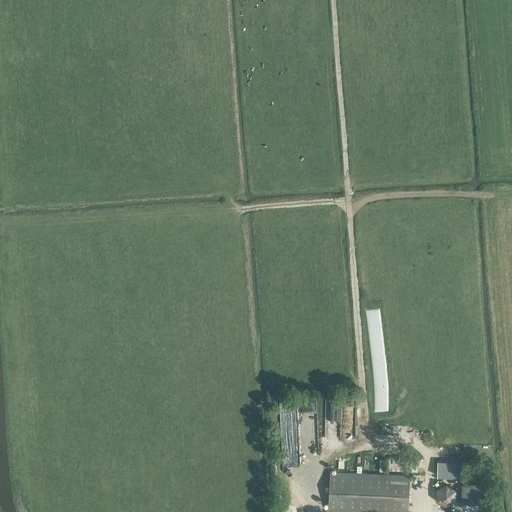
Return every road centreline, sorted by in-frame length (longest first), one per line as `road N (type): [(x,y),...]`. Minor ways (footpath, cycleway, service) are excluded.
road 1 (track): [(348,201),(334,0)]
road 2 (track): [(364,392),(348,201)]
road 3 (track): [(511,194),(348,201)]
